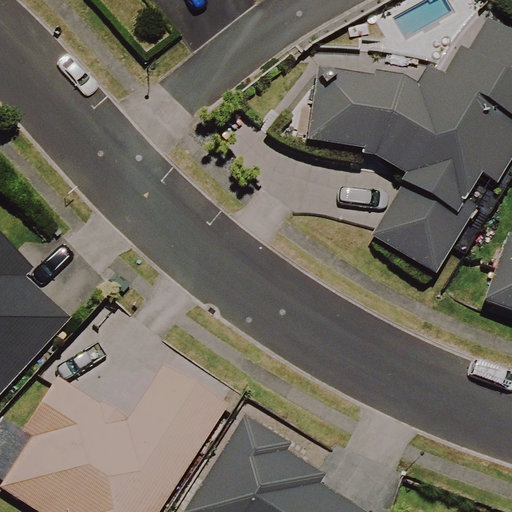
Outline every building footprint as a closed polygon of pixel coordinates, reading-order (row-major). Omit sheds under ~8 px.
[(476,183),(489,192),(511,155),(511,30),(504,26),(478,9),(430,85),(413,75),(320,81),(325,163),(359,161),(402,188),(369,240),(433,281),(475,215),(461,207),(476,183)] [(511,245),(486,313),(511,322),(511,245)] [(31,275),(0,246),(0,391),(62,325),(21,287),(31,275)] [(155,511),(219,411),(157,372),(122,428),(52,384),(19,436),(29,443),(0,488),(0,493),(30,511),(155,511)] [(280,453),(238,428),(186,511),(343,511),(317,495),(321,488),(276,460),(280,453)]
